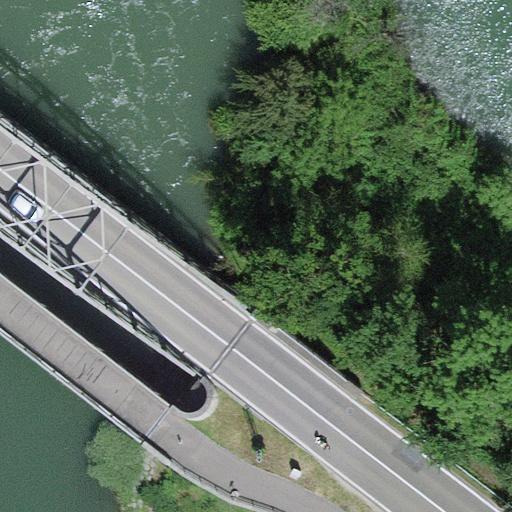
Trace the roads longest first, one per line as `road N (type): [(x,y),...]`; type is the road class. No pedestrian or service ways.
road 1 (primary): [(234,342),(0,162)]
road 2 (primary): [(234,342),(450,511)]
